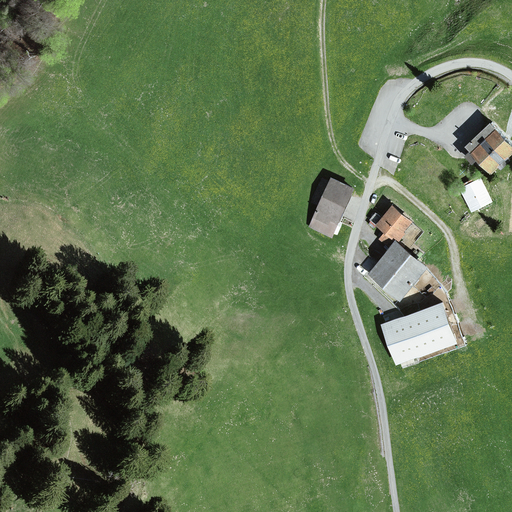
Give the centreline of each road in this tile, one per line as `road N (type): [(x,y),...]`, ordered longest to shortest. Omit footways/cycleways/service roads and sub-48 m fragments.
road 1 (unclassified): [(511,77),(464,63),(407,92),(349,254),(395,511)]
road 2 (track): [(323,0),(333,146),(370,184)]
road 3 (track): [(373,177),(442,225),(463,302)]
